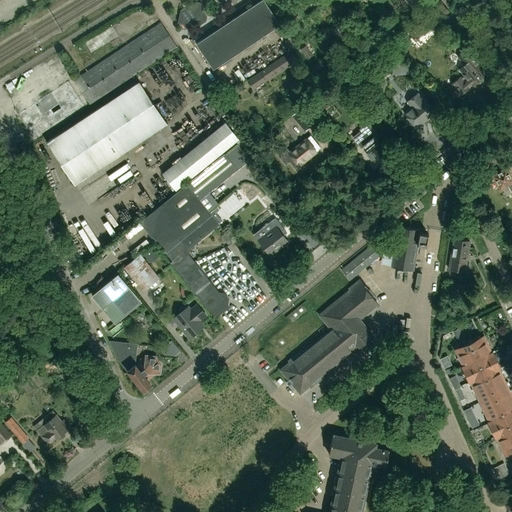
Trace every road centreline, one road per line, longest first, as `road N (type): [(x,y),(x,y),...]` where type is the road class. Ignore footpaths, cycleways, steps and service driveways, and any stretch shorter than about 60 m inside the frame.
road 1 (residential): [(134,419),(451,161)]
road 2 (residential): [(134,419),(59,268),(0,123)]
road 3 (residential): [(0,84),(139,3),(155,7),(214,93)]
road 4 (residential): [(511,296),(451,161)]
road 5 (residential): [(21,511),(134,419)]
